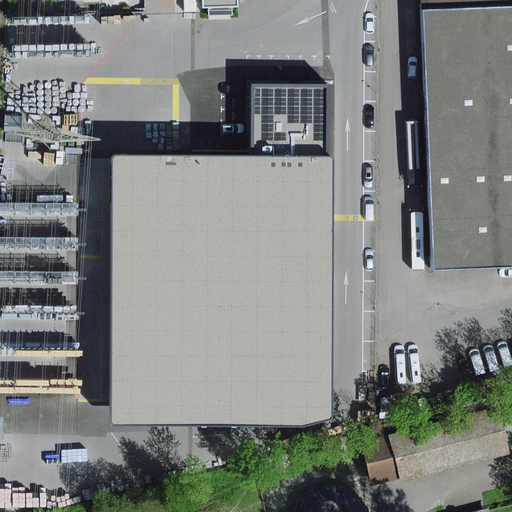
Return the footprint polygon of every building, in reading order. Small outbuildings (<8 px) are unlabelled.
[(143,14),(142,0),(35,0),(36,16),(143,14)] [(511,0),(421,0),(422,11),(511,7),(511,0)] [(511,7),(422,11),(432,270),(511,266),(511,7)] [(112,157),(111,426),(302,427),(331,418),(332,157),(327,157),(327,88),(252,88),(252,158),(112,157)] [(112,154),(112,124),(71,124),(71,154),(112,154)] [(510,454),(499,407),(362,441),(373,488),(510,454)] [(0,507),(64,507),(64,478),(12,478),(12,467),(0,466),(0,507)]
